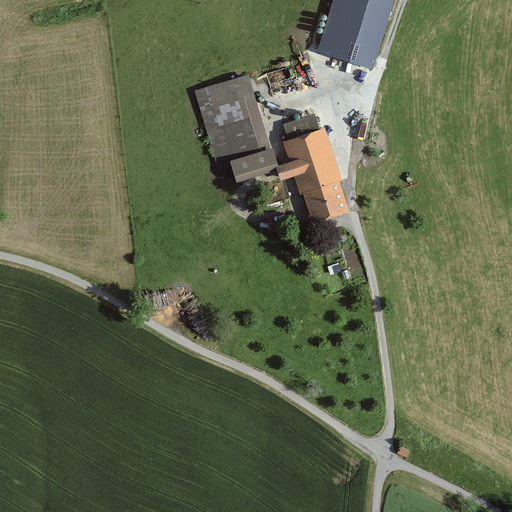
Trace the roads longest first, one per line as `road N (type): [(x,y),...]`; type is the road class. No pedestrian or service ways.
road 1 (unclassified): [(0,254),(77,281),(274,383),(386,455)]
road 2 (unclassified): [(352,189),(390,378),(386,455)]
road 3 (track): [(404,0),(371,89),(352,189)]
road 4 (unclassified): [(386,455),(499,511)]
